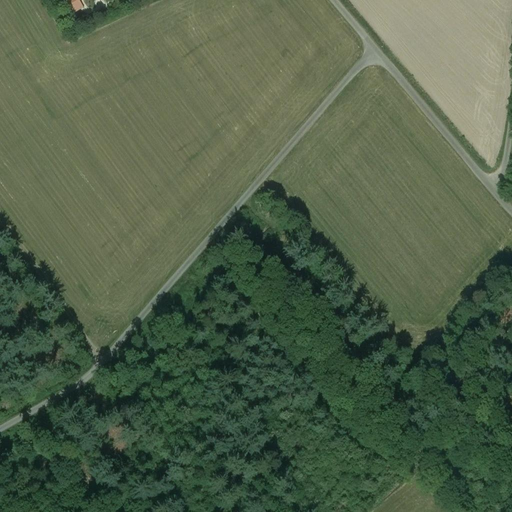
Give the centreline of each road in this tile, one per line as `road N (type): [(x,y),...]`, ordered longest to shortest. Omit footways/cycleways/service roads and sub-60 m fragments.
road 1 (unclassified): [(376,50),(94,373),(0,428)]
road 2 (unclassified): [(376,50),(511,211)]
road 3 (track): [(102,363),(0,221)]
